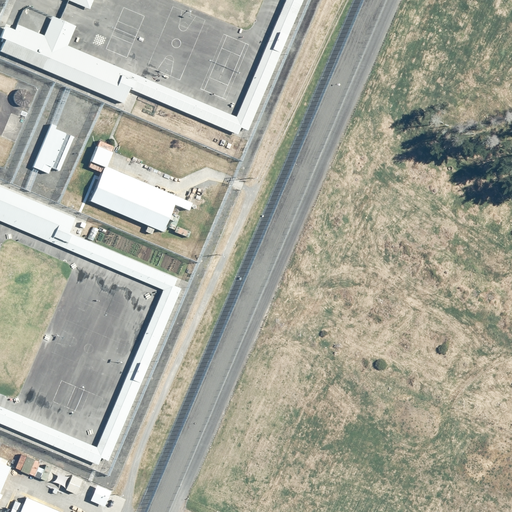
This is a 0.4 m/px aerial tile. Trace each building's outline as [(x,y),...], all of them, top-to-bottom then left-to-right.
[(280,0),(236,104),(69,34),(77,15),(53,5),(45,24),(10,10),(0,33),(0,45),(120,96),(125,84),(242,133),(298,0),(280,0)] [(14,94),(13,96),(13,98),(13,99),(13,101),(13,102),(14,103),(15,105),(15,106),(17,107),(18,107),(19,108),(20,108),(22,108),(23,108),(24,107),(26,106),(27,106),(28,104),(28,103),(29,102),(29,101),(29,100),(29,99),(29,98),(29,96),(29,95),(28,94),(27,92),(26,91),(25,91),(24,90),(22,90),(21,90),(19,90),(18,90),(17,91),(16,92),(15,93),(14,94)] [(71,122),(50,113),(30,160),(52,169),(71,122)] [(179,184),(107,154),(90,192),(163,223),(179,184)] [(78,203),(0,172),(0,213),(162,278),(100,434),(0,394),(0,418),(105,461),(182,268),(70,223),(78,203)] [(5,466),(7,460),(0,457),(0,489),(9,467),(5,466)] [(67,483),(64,488),(64,490),(75,495),(81,480),(70,475),(67,483)] [(110,491),(96,485),(89,500),(103,507),(110,491)] [(76,511),(21,489),(11,511),(76,511)]
